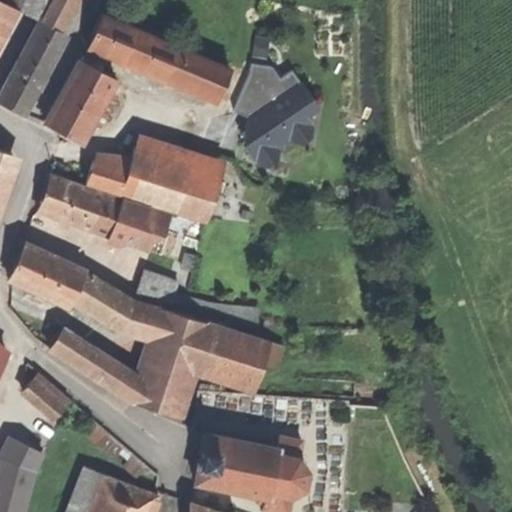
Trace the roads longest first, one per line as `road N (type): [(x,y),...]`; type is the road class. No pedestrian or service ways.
road 1 (residential): [(170,451),(0,319)]
road 2 (residential): [(0,256),(33,169),(25,136),(0,123)]
